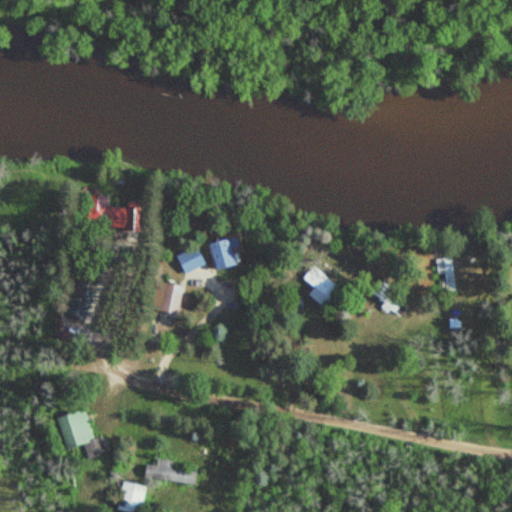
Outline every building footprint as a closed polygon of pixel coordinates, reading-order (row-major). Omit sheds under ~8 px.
[(131,207),(105,207),(105,229),(131,229),(131,207)] [(218,271),(244,265),(237,239),(212,245),(218,271)] [(190,272),(210,265),(204,247),(183,254),(190,272)] [(316,286),(310,293),(328,308),(344,288),(317,266),(307,279),(316,286)] [(96,439),(90,411),(59,418),(66,449),(88,445),(91,458),(109,454),(105,437),(96,439)] [(176,468),(177,460),(162,458),(161,465),(151,464),(149,478),(201,484),(202,471),(176,468)] [(122,510),(133,511),(145,511),(149,485),(126,481),(122,510)]
